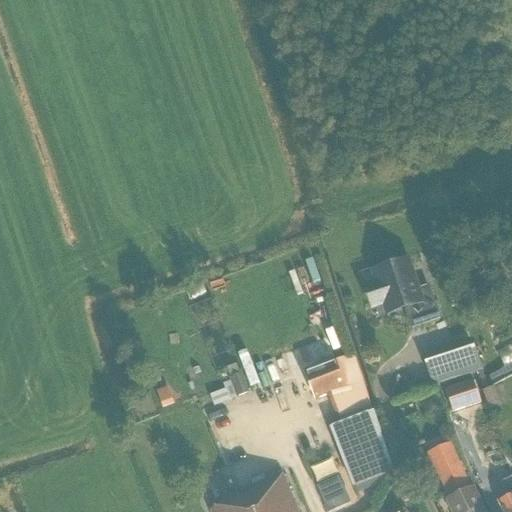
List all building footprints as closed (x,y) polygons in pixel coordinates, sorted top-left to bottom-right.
[(405,260),(374,270),(379,283),(367,287),(373,305),(385,302),(388,311),(404,306),(412,330),(438,321),(427,288),(415,292),(405,260)] [(364,381),(354,354),(307,371),(317,398),(364,381)] [(230,379),(237,397),(248,393),(241,374),(230,379)] [(446,392),(453,412),(481,403),(474,382),(446,392)] [(483,393),(491,411),(503,406),(495,388),(483,393)] [(158,397),(163,408),(174,404),(170,393),(158,397)] [(449,497),(470,486),(450,443),(428,453),(449,497)] [(298,511),(282,473),(236,493),(243,511),(298,511)] [(503,511),(511,511),(511,478),(503,483),(509,497),(499,502),(503,511)] [(339,479),(317,488),(322,501),(325,499),(330,511),(333,511),(350,505),(339,479)] [(486,511),(484,507),(483,507),(473,488),(453,498),(460,511),(486,511)] [(243,511),(236,493),(228,496),(229,501),(210,509),(211,511),(243,511)]
